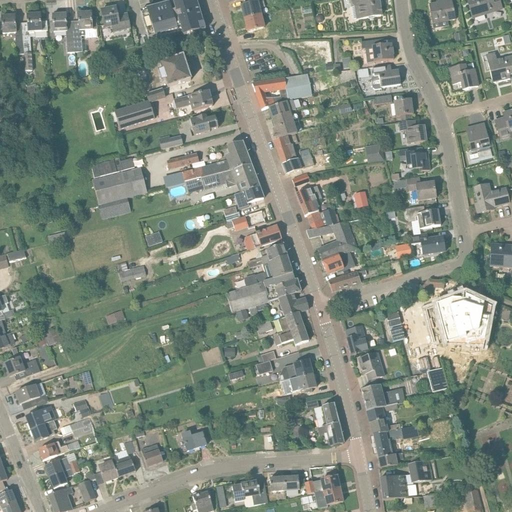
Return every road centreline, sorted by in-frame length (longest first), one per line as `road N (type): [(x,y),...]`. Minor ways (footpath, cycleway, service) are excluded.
road 1 (tertiary): [(319,307),(211,0)]
road 2 (residential): [(96,511),(247,465),(359,455)]
road 3 (track): [(18,386),(92,361),(144,324),(217,301)]
road 4 (tertiary): [(359,455),(319,307)]
road 5 (residential): [(464,233),(445,113)]
road 6 (residential): [(445,113),(414,53),(405,0)]
